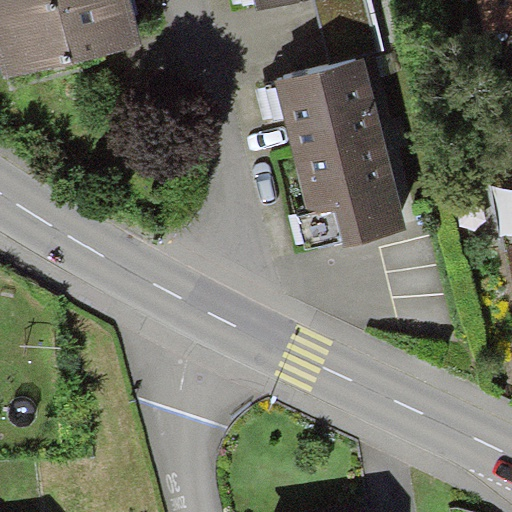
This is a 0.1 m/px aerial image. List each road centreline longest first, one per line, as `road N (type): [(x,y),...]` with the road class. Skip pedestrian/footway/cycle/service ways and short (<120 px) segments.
road 1 (residential): [(222,319),(244,262),(179,0)]
road 2 (secondary): [(511,454),(222,319)]
road 3 (secondary): [(197,306),(43,222),(0,189)]
road 4 (residential): [(197,306),(177,402),(198,511)]
